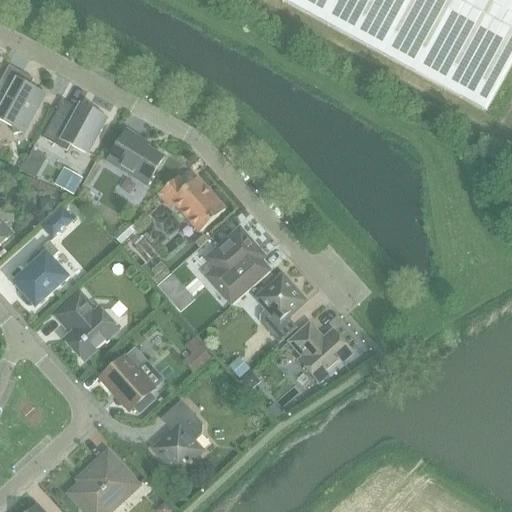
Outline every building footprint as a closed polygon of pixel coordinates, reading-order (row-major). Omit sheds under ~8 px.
[(511,0),(277,0),(486,113),(511,64),(511,0)] [(0,84),(0,95),(7,99),(0,112),(0,121),(13,128),(14,135),(22,133),(25,135),(46,97),(30,88),(34,81),(9,67),(0,84)] [(63,102),(54,120),(43,140),(67,153),(71,147),(88,156),(107,121),(81,106),(78,110),(63,102)] [(127,132),(116,149),(107,163),(146,187),(164,159),(138,143),(140,140),(127,132)] [(55,185),(55,186),(73,196),(82,180),(64,170),(63,171),(55,185)] [(200,235),(211,225),(226,212),(197,180),(188,189),(178,178),(159,196),(169,207),(173,204),(200,235)] [(53,241),(74,222),(63,210),(42,229),(53,241)] [(0,247),(13,235),(0,220),(0,247)] [(126,227),(115,237),(123,247),(135,237),(126,227)] [(224,246),(208,259),(205,262),(212,270),(204,278),(231,308),(270,274),(260,262),(263,260),(239,232),(224,246)] [(49,243),(41,250),(27,264),(31,268),(13,285),(36,310),(70,279),(52,260),(59,254),(49,243)] [(172,276),(157,289),(180,315),(195,302),(172,276)] [(256,300),(266,311),(261,315),(261,324),(279,345),(297,329),(288,319),(307,303),(283,276),(256,300)] [(84,363),(99,349),(118,332),(115,328),(117,326),(117,319),(111,312),(106,313),(103,315),(99,311),(96,314),(80,296),(57,318),(73,335),(65,342),(84,363)] [(295,339),(289,344),(303,359),(299,362),(306,369),(299,376),(311,390),(318,384),(319,385),(353,355),(333,332),(324,340),(310,325),(295,339)] [(185,348),(192,355),(184,363),(195,375),(212,359),(194,340),(185,348)] [(115,367),(100,381),(112,394),(114,393),(119,398),(117,400),(130,413),(134,410),(140,417),(157,402),(151,394),(154,391),(138,372),(148,363),(135,349),(125,358),(115,367)] [(239,358),(229,367),(240,379),(250,370),(239,358)] [(177,477),(189,466),(191,468),(193,466),(192,464),(204,453),(194,442),(203,434),(203,426),(182,403),(176,407),(162,421),(173,433),(153,451),(177,477)] [(275,404),(268,411),(278,422),(285,416),(275,404)] [(70,496),(83,510),(84,511),(111,511),(138,488),(108,454),(78,482),(81,485),(70,496)]
